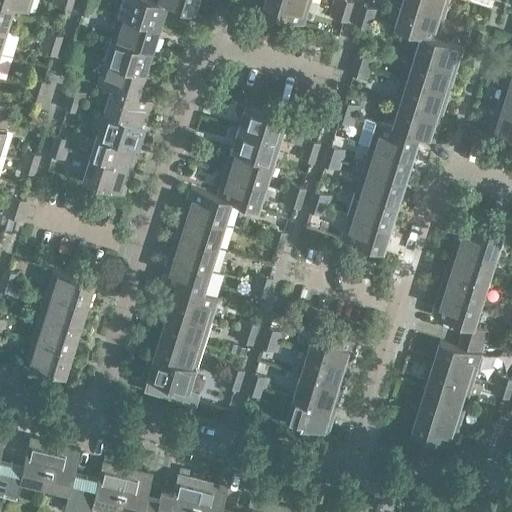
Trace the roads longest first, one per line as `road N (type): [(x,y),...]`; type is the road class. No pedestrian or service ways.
road 1 (residential): [(147,246),(212,43),(341,79)]
road 2 (residential): [(350,476),(92,413)]
road 3 (residential): [(402,298),(447,160),(511,181)]
road 4 (residential): [(350,476),(402,298)]
road 5 (residential): [(92,413),(147,246)]
road 6 (residential): [(511,473),(350,476)]
road 7 (residential): [(147,246),(28,211)]
road 8 (residential): [(402,298),(283,263)]
